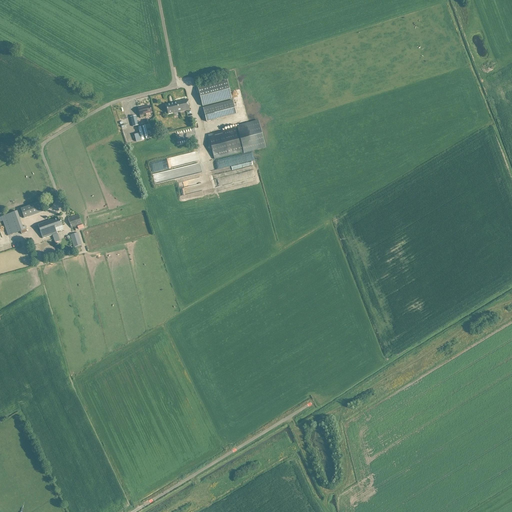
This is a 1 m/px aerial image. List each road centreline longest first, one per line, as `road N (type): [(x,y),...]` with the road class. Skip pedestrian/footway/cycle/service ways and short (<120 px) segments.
road 1 (unclassified): [(55,192),(40,145),(109,104),(172,85),(159,0)]
road 2 (track): [(511,300),(473,317),(332,411),(296,426),(287,417)]
road 3 (unclassified): [(134,511),(310,403)]
road 4 (track): [(511,283),(384,361)]
